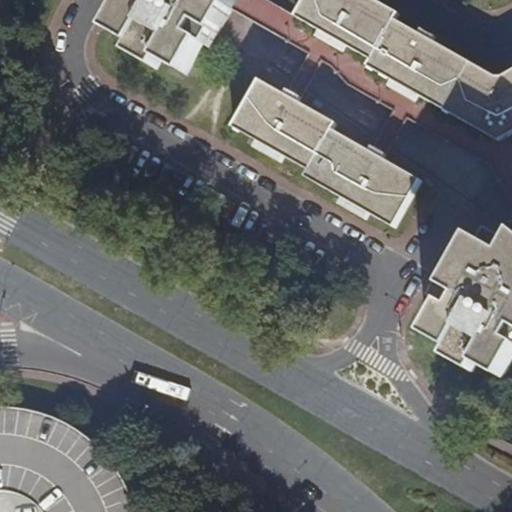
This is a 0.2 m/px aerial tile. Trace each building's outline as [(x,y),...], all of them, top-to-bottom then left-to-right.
[(221,39),(235,13),(229,9),(230,7),(235,0),(134,0),(114,36),(131,46),(138,50),(137,53),(163,69),(166,65),(190,79),(209,47),(215,36),(221,39)] [(371,0),(312,0),(300,22),(330,40),(376,66),(372,72),(405,91),(473,129),(503,146),(511,141),(511,78),(504,83),(399,24),(402,18),(371,0)] [(398,232),(424,186),(424,185),(385,161),(379,158),(371,153),(337,134),(340,129),(299,105),(295,102),(285,97),(264,85),(238,132),(258,144),(289,162),(313,176),(310,181),(371,216),(398,232)] [(484,230),(477,241),(492,250),(499,239),(484,230)] [(431,340),(506,384),(511,376),(511,373),(511,245),(499,239),(492,250),(477,241),(441,304),(449,308),(431,340)] [(449,308),(441,304),(423,336),(431,340),(449,308)] [(133,511),(128,496),(121,481),(113,469),(102,456),(96,449),(87,441),(75,433),(69,429),(56,423),(40,417),(31,415),(17,412),(2,411),(0,411),(0,511),(133,511)]
